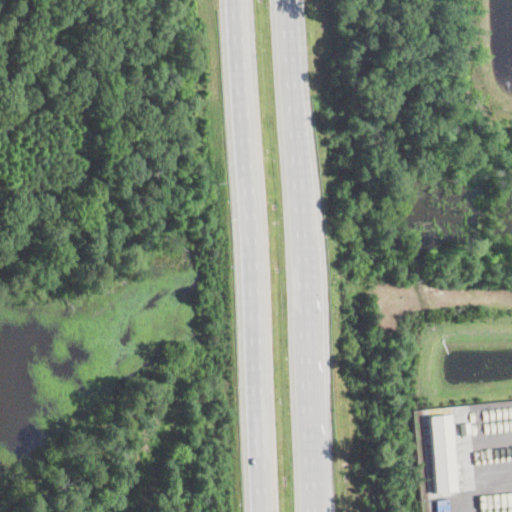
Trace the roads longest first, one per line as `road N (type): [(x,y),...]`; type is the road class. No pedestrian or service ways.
road 1 (motorway): [(234,0),(256,511)]
road 2 (motorway): [(315,511),(294,0)]
